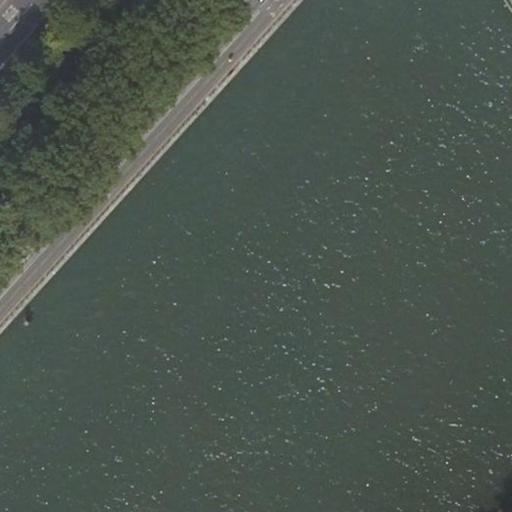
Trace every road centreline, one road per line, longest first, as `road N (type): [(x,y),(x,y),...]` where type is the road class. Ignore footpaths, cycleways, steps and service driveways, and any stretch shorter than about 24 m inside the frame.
road 1 (primary): [(0,273),(251,0)]
road 2 (secondary): [(3,175),(150,0)]
